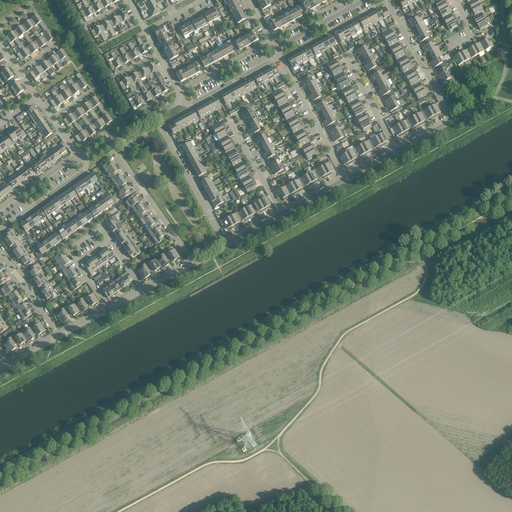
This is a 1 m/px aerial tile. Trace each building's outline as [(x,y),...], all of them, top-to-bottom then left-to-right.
[(98,2),(96,0),(92,0),(95,4),(89,7),(93,14),(95,12),(96,13),(102,10),(101,9),(98,2)] [(102,0),(98,2),(101,9),(104,7),(104,8),(110,5),(110,4),(107,0),(102,0)] [(150,3),(148,0),(142,0),(144,2),(141,3),(140,2),(137,4),(139,8),(139,7),(140,9),(150,3)] [(155,0),(150,3),(156,14),(162,11),(160,9),(159,9),(156,5),(159,3),(160,4),(163,2),(162,0),(155,0)] [(238,5),(236,0),(227,5),(230,9),(238,5)] [(316,7),(312,0),(308,0),(307,1),(311,9),(316,7)] [(408,5),(405,0),(398,0),(403,8),(401,8),(403,11),(406,10),(405,7),(408,5)] [(446,3),(444,0),(435,5),(439,11),(450,6),(448,2),(446,3)] [(480,5),(477,0),(473,0),(468,3),(470,6),(468,7),(469,11),(480,5)] [(89,7),(86,1),(83,3),(86,9),(80,12),(84,19),(87,17),(87,18),(93,14),(89,7)] [(271,6),(268,1),(260,5),(262,10),(263,13),(268,10),(267,8),(271,6)] [(311,9),(307,1),(299,5),(302,10),(305,9),(306,12),(311,9)] [(156,14),(150,3),(140,9),(140,10),(142,14),(145,12),(145,11),(148,9),(152,17),(156,14)] [(241,10),(238,5),(230,9),(232,14),(241,10)] [(302,10),(299,5),(296,7),(297,8),(293,11),(297,19),(302,16),(300,12),(302,10)] [(484,12),(480,5),(469,11),(471,14),(473,13),(475,16),(481,13),(482,13),(484,12)] [(451,9),(450,6),(439,11),(443,18),(451,13),(449,10),(451,9)] [(385,7),(379,10),(384,19),(387,17),(389,19),(392,17),(390,14),(389,15),(385,7)] [(219,13),(216,8),(213,9),(213,10),(209,12),(213,21),(218,18),(216,14),(219,13)] [(243,14),(241,10),(232,14),(235,19),(243,14)] [(384,19),(379,10),(374,13),(379,22),(384,19)] [(297,19),(293,11),(288,13),(292,21),(297,19)] [(126,12),(121,14),(119,15),(120,16),(117,17),(121,24),(126,21),(130,27),(133,25),(126,12)] [(213,21),(209,12),(204,15),(201,17),(204,21),(206,20),(209,23),(213,21)] [(292,21),(288,13),(283,16),(288,24),(292,21)] [(379,22),(374,13),(369,16),(374,24),(379,22)] [(453,17),(451,13),(443,18),(446,25),(457,19),(455,15),(453,17)] [(475,16),(473,17),(475,20),(473,21),(474,25),(485,19),(482,13),(481,13),(475,16)] [(46,26),(37,14),(33,17),(34,18),(29,21),(34,27),(39,23),(42,29),(46,26)] [(246,19),(243,14),(235,19),(238,24),(241,22),(243,24),(248,21),(247,19),(246,19)] [(418,14),(413,17),(415,19),(409,22),(412,28),(415,26),(421,23),(419,20),(421,18),(420,17),(418,14)] [(117,17),(117,16),(111,20),(108,22),(112,28),(118,25),(121,32),(124,30),(124,29),(121,24),(117,17)] [(288,24),(283,16),(278,18),(283,27),(288,24)] [(374,24),(369,16),(364,18),(369,27),(374,24)] [(204,21),(201,17),(197,20),(201,28),(209,24),(209,23),(206,20),(204,21)] [(283,27),(278,18),(274,21),(278,29),(283,27)] [(369,27),(364,18),(359,21),(357,21),(356,23),(359,27),(362,25),(364,30),(369,27)] [(459,22),(457,19),(446,25),(450,31),(458,27),(457,23),(459,22)] [(489,26),(485,19),(474,25),(476,28),(478,27),(480,30),(489,26)] [(26,23),(21,26),(26,33),(31,29),(34,34),(37,32),(34,27),(29,21),(29,20),(25,23),(26,23)] [(201,28),(197,20),(192,23),(194,26),(191,28),(193,32),(194,32),(201,28)] [(108,22),(108,21),(102,25),(100,27),(103,33),(109,30),(112,37),(116,35),(112,28),(108,22)] [(278,29),(274,21),(269,24),(273,32),(278,29)] [(423,21),(421,23),(415,26),(417,31),(426,26),(423,21)] [(192,23),(192,22),(189,23),(184,26),(189,34),(193,32),(191,28),(194,26),(192,23)] [(359,27),(356,23),(351,25),(356,34),(361,31),(363,32),(364,30),(362,25),(359,27)] [(356,34),(351,25),(346,28),(351,37),(356,34)] [(18,29),(13,32),(18,38),(23,35),(26,40),(29,38),(26,33),(21,26),(17,28),(18,29)] [(54,39),(46,26),(42,29),(46,34),(41,37),(45,44),(45,43),(50,40),(50,41),(54,39)] [(100,27),(99,26),(93,29),(94,30),(91,32),(94,38),(100,35),(104,41),(107,40),(103,33),(100,27)] [(189,34),(184,26),(179,29),(179,28),(176,29),(179,35),(182,33),(184,37),(189,34)] [(429,32),(426,26),(417,31),(420,36),(426,33),(429,32)] [(165,33),(162,28),(154,32),(157,37),(165,33)] [(351,37),(346,28),(341,31),(346,40),(351,37)] [(392,33),(390,29),(382,34),(386,41),(396,35),(394,31),(392,33)] [(10,35),(5,38),(9,44),(14,41),(18,46),(21,43),(18,38),(13,32),(13,31),(9,34),(10,35)] [(346,40),(341,31),(336,34),(341,42),(346,40)] [(41,37),(37,32),(34,34),(38,40),(33,43),(37,49),(42,46),(42,47),(46,44),(45,43),(45,44),(41,37)] [(258,40),(254,32),(249,34),(253,43),(258,40)] [(167,37),(165,33),(157,37),(159,42),(167,37)] [(420,36),(417,37),(420,43),(426,40),(427,42),(432,39),(430,36),(428,36),(426,33),(420,36)] [(253,43),(249,34),(244,37),(249,45),(253,43)] [(398,38),(396,35),(386,41),(389,47),(398,43),(396,39),(398,38)] [(331,36),(326,39),(331,48),(336,45),(331,36)] [(170,42),(167,37),(159,42),(162,47),(170,42)] [(249,45),(244,37),(239,40),(244,48),(249,45)] [(486,37),(482,39),(483,41),(480,43),(485,51),(493,46),(491,42),(489,43),(486,37)] [(33,43),(29,38),(26,40),(30,45),(25,49),(29,55),(34,52),(38,50),(37,49),(33,43)] [(147,52),(140,38),(137,40),(140,46),(135,49),(138,56),(141,54),(141,55),(147,52)] [(331,48),(326,39),(321,42),(326,51),(331,48)] [(434,43),(432,39),(427,42),(428,45),(423,48),(426,53),(429,52),(428,51),(435,48),(434,48),(433,45),(434,43)] [(226,42),(227,44),(224,46),(228,55),(233,52),(232,49),(234,48),(231,42),(230,40),(226,42)] [(244,48),(239,40),(235,42),(234,41),(231,42),(234,48),(237,46),(239,51),(244,48)] [(173,47),(170,42),(162,47),(164,51),(173,47)] [(326,51),(321,42),(316,45),(321,53),(326,51)] [(25,49),(21,43),(18,46),(22,51),(17,55),(21,61),(26,57),(26,58),(30,56),(29,55),(25,49)] [(135,49),(131,43),(128,44),(132,51),(126,54),(130,61),(130,60),(132,59),(133,60),(139,56),(138,56),(135,49)] [(366,43),(360,46),(362,48),(356,51),(359,57),(362,55),(368,52),(368,51),(366,48),(368,47),(366,43)] [(399,46),(398,43),(389,47),(393,54),(403,48),(401,45),(399,46)] [(477,45),(476,43),(472,44),(478,55),(485,51),(480,43),(477,45)] [(478,55),(472,44),(469,46),(470,48),(467,50),(471,58),(478,55)] [(321,53),(316,45),(311,48),(309,47),(308,49),(310,53),(313,52),(316,56),(321,53)] [(228,55),(224,46),(219,49),(223,57),(228,55)] [(440,52),(437,46),(434,48),(435,48),(428,51),(429,52),(431,56),(440,52)] [(175,52),(173,47),(164,51),(167,56),(175,52)] [(126,54),(123,48),(119,49),(123,56),(117,59),(121,65),(124,64),(130,61),(130,60),(130,61),(126,54)] [(405,51),(403,48),(393,54),(396,60),(405,56),(403,53),(405,51)] [(70,62),(62,49),(58,52),(59,53),(54,56),(58,62),(59,62),(64,59),(67,64),(70,62)] [(223,57),(219,49),(214,52),(219,60),(223,57)] [(310,53),(308,49),(303,52),(308,60),(313,58),(315,58),(316,56),(313,52),(310,53)] [(370,50),(368,51),(368,52),(362,55),(365,60),(373,55),(370,50)] [(464,52),(462,50),(459,52),(465,62),(471,58),(467,50),(464,52)] [(117,59),(114,52),(111,54),(114,60),(108,64),(112,70),(115,68),(115,69),(121,66),(121,65),(117,59)] [(178,56),(175,52),(167,56),(170,61),(169,61),(170,64),(176,61),(174,59),(178,56)] [(219,60),(214,52),(209,54),(214,63),(219,60)] [(308,60),(303,52),(298,55),(303,63),(308,60)] [(443,57),(440,52),(431,56),(434,61),(440,58),(443,57)] [(465,62),(459,52),(456,53),(457,56),(453,57),(458,66),(465,62)] [(214,63),(209,54),(205,57),(209,65),(214,63)] [(50,58),(51,58),(46,62),(50,68),(51,68),(55,64),(59,70),(62,67),(59,62),(58,62),(54,56),(54,55),(50,58)] [(303,63),(298,55),(293,57),(298,66),(303,63)] [(376,60),(373,55),(365,60),(367,65),(373,62),(374,62),(376,60)] [(406,59),(405,56),(396,60),(400,67),(410,61),(409,58),(406,59)] [(209,65),(205,57),(197,61),(200,66),(203,65),(204,68),(209,65)] [(298,66),(293,57),(288,60),(293,69),(298,66)] [(434,61),(431,63),(434,68),(440,65),(441,67),(446,65),(444,61),(442,61),(440,58),(434,61)] [(337,63),(335,59),(327,64),(330,71),(341,65),(339,62),(337,63)] [(43,64),(38,67),(42,74),(42,73),(47,70),(51,75),(54,73),(51,68),(50,68),(46,62),(46,61),(42,63),(43,64)] [(200,66),(197,61),(194,63),(195,64),(190,66),(195,75),(200,72),(198,68),(200,66)] [(412,65),(410,61),(400,67),(404,74),(412,69),(410,66),(412,65)] [(367,65),(365,66),(368,72),(373,69),(374,71),(380,68),(378,64),(375,65),(374,62),(373,62),(367,65)] [(161,77),(154,63),(148,67),(145,69),(149,75),(154,72),(158,78),(161,77)] [(343,69),(341,65),(330,71),(334,77),(342,73),(340,70),(343,69)] [(448,68),(446,65),(441,67),(442,70),(437,73),(440,78),(448,73),(447,70),(448,68)] [(195,75),(190,66),(186,69),(190,77),(195,75)] [(5,69),(3,67),(0,68),(0,74),(2,78),(10,72),(7,68),(5,69)] [(34,70),(32,72),(30,73),(34,79),(39,76),(43,81),(46,79),(42,73),(42,74),(38,67),(34,69),(34,70)] [(275,67),(269,70),(274,79),(279,76),(275,67)] [(145,69),(145,68),(139,71),(139,72),(137,73),(140,80),(146,77),(149,83),(152,81),(149,75),(145,69)] [(382,72),(380,68),(374,71),(376,73),(370,76),(373,82),(376,80),(382,77),(380,74),(382,72)] [(190,77),(186,69),(181,72),(185,80),(190,77)] [(414,72),(412,69),(404,74),(407,80),(418,75),(416,71),(414,72)] [(274,79),(269,70),(264,73),(269,82),(274,79)] [(13,77),(10,72),(2,78),(6,83),(6,82),(8,85),(13,81),(12,78),(13,77)] [(185,80),(181,72),(176,74),(180,83),(185,80)] [(137,73),(136,73),(130,76),(131,77),(128,78),(131,85),(132,85),(137,82),(141,88),(144,86),(140,80),(137,73)] [(269,82),(264,73),(259,76),(264,84),(269,82)] [(313,77),(311,73),(305,76),(307,78),(301,81),(304,87),(307,85),(313,82),(311,79),(313,77)] [(344,76),(342,73),(334,77),(337,84),(348,78),(346,75),(344,76)] [(450,77),(448,73),(440,78),(443,83),(448,80),(449,83),(455,80),(453,76),(450,77)] [(87,86),(79,74),(76,76),(79,81),(74,85),(79,91),(83,88),(84,88),(87,86)] [(384,75),(382,77),(376,80),(378,85),(387,80),(384,75)] [(420,78),(418,75),(407,80),(411,87),(419,82),(417,79),(420,78)] [(264,84),(259,76),(254,78),(257,83),(254,84),(256,89),(258,89),(259,87),(264,84)] [(128,78),(128,77),(122,81),(119,83),(123,90),(128,86),(132,93),(135,91),(132,85),(131,85),(128,78)] [(168,90),(161,77),(158,78),(161,85),(156,88),(159,94),(162,93),(168,90)] [(252,80),(246,83),(251,91),(256,89),(254,84),(257,83),(254,78),(252,78),(252,80)] [(350,82),(348,78),(337,84),(341,91),(349,86),(348,83),(350,82)] [(67,81),(71,87),(66,90),(71,97),(71,96),(75,93),(76,94),(79,91),(74,85),(71,79),(68,81),(67,81)] [(315,80),(313,82),(307,85),(309,90),(318,85),(315,80)] [(390,86),(387,80),(378,85),(381,90),(387,87),(390,86)] [(15,83),(13,81),(8,85),(5,87),(7,89),(9,87),(12,92),(20,87),(17,82),(15,83)] [(156,88),(152,81),(149,83),(153,89),(147,92),(151,99),(153,98),(160,95),(159,94),(156,88)] [(421,85),(419,82),(411,87),(414,93),(425,88),(423,84),(421,85)] [(251,91),(246,83),(241,86),(246,94),(251,91)] [(59,87),(63,92),(58,96),(62,102),(63,102),(67,99),(68,100),(71,97),(71,96),(71,97),(66,90),(63,85),(61,86),(59,87)] [(321,91),(318,85),(309,90),(312,95),(318,92),(321,91)] [(144,87),(144,86),(141,88),(144,94),(138,97),(142,104),(145,102),(145,103),(151,100),(151,99),(147,92),(145,89),(144,87)] [(246,94),(241,86),(236,88),(241,97),(246,94)] [(351,89),(349,86),(341,91),(345,97),(355,91),(353,88),(351,89)] [(23,91),(20,87),(12,92),(16,97),(16,96),(18,99),(23,95),(21,92),(23,91)] [(381,90),(378,91),(381,97),(387,94),(388,96),(393,93),(391,90),(389,90),(387,87),(381,90)] [(241,97),(236,88),(231,91),(236,100),(241,97)] [(427,91),(425,88),(414,93),(418,100),(426,96),(425,92),(427,91)] [(282,93),(280,90),(272,94),(275,101),(286,95),(284,92),(282,93)] [(51,93),(55,98),(50,102),(54,108),(59,105),(63,103),(63,102),(62,102),(58,96),(55,91),(54,91),(52,93),(51,93)] [(138,97),(135,91),(132,93),(135,99),(129,102),(133,109),(136,107),(136,108),(142,104),(138,97)] [(236,100),(231,91),(226,94),(231,102),(236,100)] [(357,95),(355,91),(345,97),(348,104),(357,99),(355,96),(357,95)] [(312,95),(309,96),(312,102),(318,99),(319,101),(324,98),(322,95),(320,95),(318,92),(312,95)] [(396,97),(393,93),(388,96),(390,99),(384,102),(387,107),(396,102),(394,99),(396,97)] [(231,102),(226,94),(221,97),(226,105),(231,102)] [(288,99),(286,95),(275,101),(279,107),(287,103),(285,100),(288,99)] [(104,109),(95,97),(91,99),(92,100),(87,103),(92,109),(97,106),(100,111),(104,109)] [(326,102),(324,98),(319,101),(320,104),(315,107),(318,112),(321,111),(321,110),(326,107),(325,104),(326,102)] [(216,99),(211,102),(216,111),(221,108),(216,99)] [(358,103),(357,99),(348,104),(352,110),(362,105),(361,101),(358,103)] [(84,106),(79,109),(84,115),(89,112),(92,117),(96,115),(92,109),(87,103),(87,102),(83,105),(84,106)] [(216,111),(211,102),(206,105),(211,113),(216,111)] [(397,105),(396,102),(387,107),(390,112),(395,109),(397,112),(402,109),(400,105),(397,105)] [(289,106),(287,103),(279,107),(282,114),(293,108),(291,105),(289,106)] [(436,104),(429,108),(435,118),(438,116),(437,114),(441,112),(436,104)] [(211,113),(206,105),(201,108),(206,116),(211,113)] [(332,111),(329,105),(326,107),(321,110),(321,111),(323,115),(332,111)] [(364,108),(362,105),(352,110),(356,117),(364,113),(362,109),(364,108)] [(250,106),(245,109),(247,111),(241,114),(244,120),(247,118),(253,115),(252,114),(251,111),(253,110),(250,106)] [(35,109),(33,107),(25,112),(28,115),(26,117),(27,118),(37,111),(36,109),(35,109)] [(76,111),(71,115),(76,121),(81,117),(84,122),(87,120),(84,115),(79,109),(79,108),(75,111),(76,111)] [(206,116),(201,108),(196,110),(198,115),(196,116),(198,120),(200,121),(201,119),(206,116)] [(295,112),(293,108),(282,114),(286,121),(294,116),(293,113),(295,112)] [(435,118),(429,108),(423,111),(425,116),(423,117),(425,121),(427,121),(427,120),(430,118),(432,120),(435,118)] [(112,121),(104,109),(100,111),(104,116),(99,120),(103,126),(108,123),(109,124),(112,121)] [(193,112),(188,115),(193,123),(198,120),(196,116),(198,115),(196,110),(194,110),(193,112)] [(39,113),(37,111),(27,118),(28,120),(30,119),(32,121),(40,116),(38,114),(39,113)] [(335,116),(332,111),(323,115),(326,120),(332,117),(335,116)] [(421,112),(414,116),(420,127),(423,125),(422,123),(425,121),(423,117),(425,116),(423,111),(421,111),(421,112)] [(255,113),(252,114),(253,115),(247,118),(249,123),(258,118),(255,113)] [(366,116),(364,113),(356,117),(359,124),(370,118),(368,115),(366,116)] [(67,116),(68,117),(63,120),(67,127),(72,123),(76,128),(79,126),(76,121),(71,115),(71,114),(67,116)] [(99,120),(96,115),(92,117),(96,122),(91,125),(95,132),(100,129),(104,127),(103,126),(99,120)] [(193,123),(188,115),(183,117),(188,126),(193,123)] [(41,118),(40,116),(32,121),(34,124),(32,125),(33,127),(43,120),(42,117),(41,118)] [(296,119),(294,116),(286,121),(290,127),(300,122),(298,118),(296,119)] [(420,127),(414,116),(407,120),(410,124),(408,125),(410,129),(412,130),(412,128),(415,126),(416,128),(420,127)] [(188,126),(183,117),(178,120),(183,129),(188,126)] [(326,120),(323,122),(326,127),(332,124),(333,126),(338,124),(336,120),(334,120),(332,117),(326,120)] [(261,124),(258,118),(249,123),(252,128),(258,125),(261,124)] [(371,121),(370,118),(359,124),(363,130),(371,126),(369,122),(371,121)] [(405,121),(399,124),(404,135),(408,133),(407,131),(410,129),(408,125),(410,124),(407,120),(406,119),(405,121)] [(45,122),(43,120),(33,127),(34,129),(36,128),(38,130),(46,125),(44,123),(45,122)] [(91,125),(87,120),(84,122),(88,128),(83,131),(87,137),(92,134),(92,135),(96,132),(95,132),(91,125)] [(183,129),(178,120),(173,123),(178,131),(183,129)] [(302,125),(300,122),(290,127),(293,134),(302,129),(300,126),(302,125)] [(178,131),(173,123),(168,126),(172,133),(171,134),(173,137),(175,136),(175,133),(178,131)] [(211,127),(215,134),(225,128),(224,125),(221,126),(220,123),(211,127)] [(340,127),(338,124),(333,126),(334,129),(329,132),(332,137),(340,132),(338,129),(340,127)] [(404,135),(399,124),(392,128),(396,136),(400,135),(401,137),(404,135)] [(47,127),(46,125),(38,130),(40,133),(38,134),(40,136),(50,129),(48,126),(47,127)] [(252,128),(249,129),(252,135),(258,132),(259,134),(264,131),(262,127),(260,128),(258,125),(252,128)] [(83,131),(79,126),(76,128),(80,134),(75,137),(79,143),(84,140),(84,141),(88,138),(87,137),(83,131)] [(16,127),(14,129),(14,130),(12,131),(18,139),(21,137),(22,139),(26,136),(23,130),(20,132),(16,127)] [(227,132),(225,128),(215,134),(219,140),(227,136),(225,133),(227,132)] [(51,131),(50,129),(40,136),(41,138),(42,136),(44,139),(52,134),(51,132),(51,131)] [(303,133),(302,129),(293,134),(297,141),(307,135),(306,131),(303,133)] [(18,139),(12,131),(10,133),(10,132),(7,134),(9,136),(6,138),(9,142),(12,140),(14,144),(16,143),(15,141),(18,139)] [(264,131),(259,134),(260,136),(255,139),(258,145),(261,144),(260,143),(266,140),(268,139),(268,138),(266,134),(264,131)] [(342,136),(340,132),(332,137),(335,142),(340,139),(341,142),(347,139),(345,135),(342,136)] [(383,133),(376,137),(382,147),(385,145),(384,143),(388,141),(383,133)] [(309,138),(307,135),(297,141),(301,147),(309,143),(307,139),(309,138)] [(229,139),(227,136),(219,140),(222,147),(233,141),(231,138),(229,139)] [(382,147),(376,137),(370,140),(372,145),(370,146),(372,150),(374,150),(374,149),(378,147),(379,149),(382,147)] [(9,142),(6,138),(4,140),(4,139),(1,140),(8,151),(10,150),(9,148),(14,144),(12,140),(9,142)] [(269,138),(268,139),(266,140),(260,143),(261,144),(263,148),(272,144),(269,138)] [(8,151),(1,140),(0,141),(0,148),(3,152),(6,150),(7,152),(8,151)] [(188,140),(182,143),(184,146),(181,147),(184,152),(193,147),(190,142),(189,143),(188,140)] [(368,141),(361,145),(367,155),(370,154),(369,151),(372,150),(370,146),(372,145),(370,140),(368,140),(368,141)] [(234,145),(233,141),(222,147),(226,154),(234,149),(232,146),(234,145)] [(56,144),(54,145),(61,156),(62,155),(63,156),(67,153),(64,149),(66,147),(63,142),(60,144),(61,145),(58,147),(56,144)] [(311,146),(309,143),(301,147),(304,154),(315,148),(313,145),(311,146)] [(275,149),(272,144),(263,148),(266,153),(272,150),(275,149)] [(61,156),(54,145),(52,147),(54,149),(51,151),(57,160),(60,157),(61,156)] [(367,155),(361,145),(355,149),(357,153),(355,154),(357,158),(359,159),(359,157),(362,155),(363,157),(367,155)] [(196,152),(193,147),(184,152),(187,157),(196,152)] [(316,151),(315,148),(304,154),(308,160),(316,156),(314,153),(316,151)] [(352,150),(346,153),(352,164),(355,162),(354,160),(357,158),(355,154),(357,153),(355,149),(353,148),(352,150)] [(236,152),(234,149),(226,154),(229,160),(240,154),(238,151),(236,152)] [(266,153),(263,154),(266,160),(272,157),(273,159),(278,156),(276,153),(274,153),(272,150),(266,153)] [(48,153),(46,151),(44,152),(51,163),(53,162),(57,160),(51,151),(48,153)] [(51,163),(44,152),(42,154),(44,156),(41,158),(47,167),(51,164),(50,164),(51,163)] [(198,157),(196,152),(187,157),(190,162),(198,157)] [(352,164),(346,153),(339,157),(344,165),(347,163),(348,166),(352,164)] [(242,158),(240,154),(229,160),(233,167),(241,162),(239,159),(242,158)] [(280,160),(278,156),(273,159),(274,162),(269,165),(272,170),(280,165),(278,162),(280,160)] [(201,162),(198,157),(190,162),(193,167),(201,162)] [(38,160),(36,158),(34,159),(41,170),(43,169),(47,167),(41,158),(38,160)] [(41,170),(34,159),(32,160),(34,163),(28,167),(31,171),(33,169),(36,172),(37,174),(41,171),(40,170),(41,170)] [(110,162),(101,168),(103,171),(103,170),(106,174),(116,167),(114,164),(113,165),(110,162)] [(204,167),(201,162),(193,167),(195,172),(204,167)] [(243,166),(241,162),(233,167),(237,174),(247,168),(245,164),(243,166)] [(329,163),(322,166),(328,177),(331,175),(330,173),(333,171),(329,163)] [(282,164),(280,165),(272,170),(274,175),(280,172),(281,175),(287,172),(282,164)] [(22,165),(20,166),(28,177),(29,176),(29,177),(33,174),(36,172),(33,169),(31,171),(28,167),(27,165),(24,168),(22,165)] [(28,177),(20,166),(18,168),(20,170),(17,173),(23,181),(27,179),(26,178),(28,177)] [(328,177),(322,166),(316,170),(318,174),(316,176),(318,179),(320,180),(320,178),(323,177),(324,179),(328,177)] [(118,169),(116,167),(106,174),(108,177),(108,178),(110,180),(119,174),(116,171),(118,169)] [(207,173),(204,167),(195,172),(198,177),(200,176),(202,178),(207,176),(206,173),(207,173)] [(249,171),(247,168),(237,174),(240,180),(248,176),(247,172),(249,171)] [(313,171),(307,175),(312,185),(316,183),(315,181),(318,179),(316,176),(318,174),(316,170),(314,169),(313,171)] [(14,175),(12,172),(10,173),(18,184),(19,183),(20,184),(23,181),(17,173),(14,175)] [(18,184),(10,173),(8,175),(10,177),(7,180),(8,181),(11,184),(8,186),(10,190),(13,188),(17,186),(16,185),(18,184)] [(98,181),(93,174),(91,176),(91,175),(87,177),(93,185),(96,183),(98,186),(99,185),(100,184),(98,181)] [(121,178),(119,174),(110,180),(112,183),(115,186),(124,179),(123,177),(121,178)] [(312,185),(307,175),(300,178),(303,183),(301,184),(303,188),(304,188),(305,187),(308,185),(309,187),(312,185)] [(208,178),(207,176),(202,178),(203,181),(201,182),(204,187),(212,183),(209,177),(208,178)] [(250,179),(248,176),(240,180),(244,187),(254,181),(252,178),(250,179)] [(93,185),(87,177),(84,180),(83,181),(90,191),(92,190),(89,187),(93,185)] [(298,179),(291,183),(297,193),(301,192),(299,189),(303,188),(301,184),(303,183),(300,178),(299,178),(298,179)] [(126,182),(124,179),(115,186),(117,190),(118,192),(118,193),(127,186),(125,183),(126,182)] [(8,181),(3,185),(1,183),(0,183),(0,185),(6,194),(8,193),(8,194),(12,192),(10,190),(8,186),(11,184),(8,181)] [(90,191),(83,181),(81,182),(78,184),(83,192),(86,190),(88,192),(90,191)] [(256,184),(254,181),(244,187),(247,193),(256,189),(254,185),(256,184)] [(215,188),(212,183),(204,187),(206,192),(215,188)] [(297,193),(291,183),(285,187),(289,195),(293,193),(294,195),(297,193)] [(83,192),(78,184),(74,187),(75,187),(73,188),(78,195),(80,198),(82,197),(80,194),(83,192)] [(129,189),(127,186),(118,193),(118,192),(117,193),(120,197),(119,197),(121,200),(130,194),(128,190),(129,189)] [(289,195),(285,187),(276,192),(278,196),(280,195),(284,201),(287,199),(286,197),(289,195)] [(218,193),(215,188),(206,192),(209,197),(218,193)] [(76,196),(72,189),(70,191),(70,190),(66,192),(71,200),(74,198),(76,201),(78,199),(76,196)] [(71,200),(66,192),(63,195),(62,196),(68,206),(70,205),(68,202),(71,200)] [(220,198),(218,193),(209,197),(212,202),(220,198)] [(107,198),(104,200),(109,208),(114,204),(109,197),(107,194),(105,195),(107,198)] [(68,206),(62,196),(60,197),(56,199),(61,207),(65,205),(67,207),(68,206)] [(126,206),(129,210),(130,209),(138,202),(137,200),(135,201),(133,197),(124,203),(126,206)] [(266,197),(259,200),(265,211),(268,209),(267,207),(271,205),(266,197)] [(222,201),(220,198),(212,202),(215,208),(220,205),(221,207),(227,204),(225,200),(222,201)] [(61,207),(56,199),(53,202),(52,203),(59,213),(60,212),(58,209),(61,207)] [(98,200),(97,201),(104,211),(109,208),(104,200),(100,203),(98,200)] [(265,211),(259,200),(253,204),(255,209),(253,210),(255,214),(257,214),(257,213),(260,211),(262,213),(265,211)] [(104,211),(97,201),(95,202),(97,205),(94,207),(99,215),(104,211)] [(141,206),(138,202),(130,209),(131,211),(132,211),(134,214),(144,207),(142,205),(141,206)] [(59,213),(52,203),(50,204),(46,206),(52,214),(55,211),(57,214),(59,213)] [(251,205),(244,209),(250,219),(253,218),(252,215),(255,214),(253,210),(255,209),(253,204),(251,204),(251,205)] [(52,214),(46,206),(43,209),(42,210),(47,217),(49,220),(51,219),(49,216),(52,214)] [(89,211),(93,218),(94,218),(99,215),(94,207),(91,209),(89,207),(87,208),(89,211)] [(146,210),(144,207),(134,214),(137,218),(136,218),(138,221),(147,215),(145,211),(146,210)] [(85,213),(82,215),(87,223),(93,219),(87,212),(85,209),(83,210),(85,213)] [(250,219),(244,209),(237,212),(240,217),(238,218),(240,222),(242,223),(242,221),(245,219),(246,221),(250,219)] [(45,218),(40,211),(39,212),(38,212),(35,214),(40,222),(43,220),(45,222),(47,221),(45,218)] [(235,214),(229,217),(234,228),(238,226),(237,224),(240,222),(238,218),(240,217),(237,212),(236,212),(235,214)] [(40,222),(35,214),(32,217),(30,218),(37,228),(39,227),(37,224),(40,222)] [(77,215),(75,216),(82,226),(87,223),(82,215),(79,218),(77,215)] [(150,218),(147,215),(138,221),(140,223),(141,223),(143,227),(153,220),(151,217),(150,218)] [(82,226),(75,216),(73,217),(76,220),(72,222),(78,230),(82,226)] [(109,226),(107,227),(109,229),(119,222),(116,219),(117,218),(115,216),(106,222),(109,226)] [(234,228),(229,217),(222,221),(226,229),(230,227),(231,230),(234,228)] [(37,228),(30,218),(29,219),(25,221),(30,229),(34,226),(36,229),(37,228)] [(155,222),(153,220),(143,227),(145,230),(147,233),(156,227),(153,223),(155,222)] [(30,229),(25,221),(22,224),(20,225),(25,232),(27,235),(29,234),(27,231),(30,229)] [(67,222),(65,223),(73,233),(78,230),(72,222),(69,224),(67,222)] [(121,226),(119,222),(109,229),(111,232),(112,231),(115,234),(124,228),(122,225),(121,226)] [(73,233),(65,223),(64,224),(66,227),(63,229),(68,237),(73,233)] [(158,230),(156,227),(147,233),(149,236),(149,235),(152,239),(162,232),(160,229),(158,230)] [(55,230),(58,233),(57,233),(63,240),(68,237),(63,229),(60,231),(57,228),(55,230)] [(125,231),(124,228),(115,234),(117,238),(116,239),(117,242),(127,235),(125,231)] [(12,231),(3,237),(4,240),(5,241),(4,242),(6,244),(16,238),(13,234),(14,234),(12,231)] [(54,235),(51,237),(56,245),(61,241),(56,234),(54,231),(52,232),(54,235)] [(163,234),(162,232),(152,239),(154,242),(154,243),(156,246),(164,239),(162,235),(163,234)] [(130,238),(127,235),(117,242),(119,244),(121,243),(123,247),(132,240),(130,238)] [(46,237),(44,238),(51,248),(56,245),(51,237),(48,239),(46,237)] [(18,241),(16,238),(6,244),(8,247),(8,246),(9,248),(10,247),(12,250),(20,243),(18,241)] [(51,248),(44,238),(43,239),(42,239),(44,242),(41,244),(47,252),(51,248)] [(134,243),(132,240),(123,247),(126,250),(124,251),(126,254),(136,247),(134,243)] [(22,246),(20,243),(12,250),(13,252),(14,254),(13,254),(14,257),(24,250),(22,246)] [(36,248),(41,255),(47,252),(41,244),(38,246),(36,243),(34,245),(36,248)] [(138,250),(136,247),(126,254),(128,256),(129,255),(132,259),(141,253),(139,250),(138,250)] [(105,251),(104,249),(102,251),(109,261),(112,258),(113,259),(115,257),(109,248),(105,251)] [(172,248),(169,250),(164,254),(169,261),(171,259),(173,262),(176,260),(177,261),(180,259),(179,258),(179,257),(174,250),(172,248)] [(27,253),(24,250),(14,257),(16,259),(17,259),(18,260),(19,260),(20,262),(29,256),(29,255),(27,253)] [(109,261),(102,251),(99,253),(100,254),(97,257),(103,266),(106,264),(105,263),(109,261)] [(62,256),(61,254),(52,260),(54,263),(54,262),(57,266),(67,259),(65,256),(64,257),(63,256),(62,256)] [(169,261),(164,254),(159,257),(160,259),(157,262),(161,268),(160,268),(162,270),(163,269),(164,271),(167,269),(166,267),(168,265),(167,263),(169,261)] [(32,258),(30,255),(29,255),(29,256),(20,262),(22,264),(23,264),(24,265),(26,267),(35,261),(33,258),(32,258)] [(103,266),(97,257),(93,259),(92,258),(90,260),(97,270),(100,267),(100,268),(103,266)] [(68,261),(67,259),(57,266),(59,269),(59,270),(61,272),(70,266),(68,264),(67,262),(68,261)] [(97,270),(90,260),(87,261),(88,263),(84,266),(91,274),(93,272),(97,270)] [(157,262),(156,260),(152,262),(150,260),(145,264),(150,271),(153,270),(154,272),(157,270),(158,272),(161,270),(160,268),(161,268),(157,262)] [(39,267),(37,264),(28,270),(30,273),(31,275),(30,275),(31,278),(32,277),(40,272),(41,271),(39,267)] [(150,271),(145,264),(140,267),(142,270),(138,272),(143,280),(144,279),(145,281),(148,279),(147,277),(149,276),(150,275),(148,273),(150,271)] [(71,268),(70,266),(61,272),(63,275),(65,278),(75,271),(74,269),(73,269),(72,268),(71,268)] [(77,274),(75,271),(65,278),(68,282),(67,282),(69,284),(69,285),(78,278),(77,276),(76,274),(77,274)] [(40,272),(32,277),(31,278),(33,280),(32,280),(33,282),(32,282),(34,285),(44,278),(45,277),(43,274),(42,274),(40,272)] [(123,274),(120,277),(127,287),(129,285),(129,284),(130,283),(130,282),(132,281),(126,272),(123,274)] [(127,287),(120,277),(116,279),(113,281),(120,289),(122,288),(124,287),(124,288),(127,287)] [(47,281),(44,278),(34,285),(36,287),(37,287),(38,288),(40,290),(49,284),(47,281)] [(80,281),(78,278),(69,285),(69,284),(68,285),(71,289),(70,289),(72,292),(81,286),(79,283),(80,283),(79,282),(80,281)] [(120,289),(113,281),(111,283),(108,285),(115,295),(117,293),(116,293),(118,292),(118,291),(120,289)] [(51,286),(49,284),(40,290),(42,292),(41,293),(42,294),(41,295),(43,297),(53,290),(50,287),(51,286)] [(10,287),(8,285),(0,290),(0,291),(1,294),(2,293),(4,297),(5,296),(14,290),(12,287),(11,288),(10,287)] [(115,295),(108,285),(104,288),(104,287),(101,289),(107,298),(110,297),(111,296),(112,297),(115,295)] [(55,288),(53,290),(43,297),(45,300),(46,299),(47,300),(49,302),(60,295),(55,288)] [(16,292),(14,290),(5,296),(7,299),(10,302),(20,295),(18,292),(17,293),(16,292)] [(89,297),(87,295),(82,298),(88,306),(90,304),(92,306),(94,305),(95,306),(98,304),(97,303),(98,302),(93,294),(89,297)] [(22,297),(20,295),(10,302),(12,305),(12,306),(14,308),(23,302),(21,300),(22,300),(21,298),(22,297)] [(88,306),(82,298),(77,302),(79,304),(76,306),(75,306),(79,312),(81,314),(82,314),(82,315),(85,313),(84,312),(87,310),(85,307),(88,306)] [(24,304),(23,302),(14,308),(16,311),(19,314),(29,307),(27,305),(26,305),(25,304),(24,304)] [(76,306),(74,304),(70,307),(69,305),(64,308),(69,316),(71,314),(73,317),(76,315),(77,316),(80,314),(79,313),(79,312),(75,306),(76,306)] [(30,310),(29,307),(19,314),(21,318),(23,321),(31,315),(30,312),(29,310),(30,310)] [(69,316),(64,308),(59,312),(60,314),(57,317),(57,318),(59,320),(62,324),(63,324),(64,325),(67,323),(66,322),(69,320),(67,317),(69,316)] [(35,323),(32,325),(29,327),(35,335),(37,333),(39,335),(41,333),(42,335),(45,333),(44,332),(45,331),(40,323),(36,326),(35,323)] [(35,335),(29,327),(24,331),(26,333),(23,335),(22,335),(27,341),(26,341),(28,343),(29,343),(30,344),(32,342),(31,341),(34,339),(32,336),(35,335)] [(21,333),(18,336),(16,334),(11,337),(16,345),(18,343),(20,346),(23,344),(24,345),(27,343),(26,342),(26,341),(27,341),(22,335),(23,335),(21,333)] [(16,345),(11,337),(6,341),(7,343),(4,346),(9,353),(10,353),(11,354),(14,352),(13,351),(16,349),(14,346),(16,345)]
